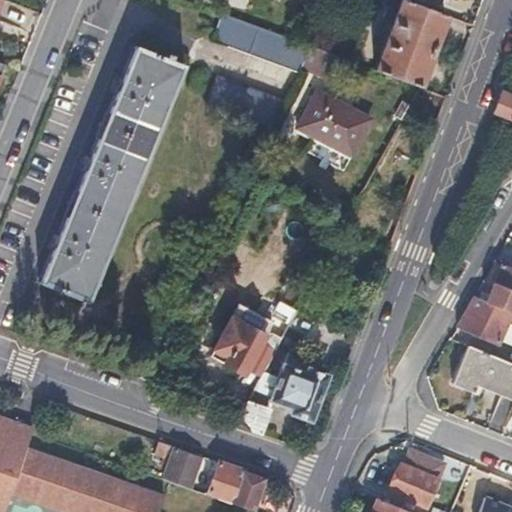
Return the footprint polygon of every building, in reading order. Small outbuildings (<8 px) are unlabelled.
[(312,0),(307,14),(314,16),(320,0),(312,0)] [(391,24),(373,70),(417,86),(444,14),(406,0),(399,0),(397,8),(391,24)] [(380,20),(391,24),(397,8),(387,4),(380,20)] [(301,66),(311,47),(221,14),(211,40),(298,73),(301,66)] [(40,284),(85,302),(182,66),(136,47),(40,284)] [(347,60),(311,47),(301,66),(329,77),(335,65),(344,68),(347,60)] [(284,98),(216,75),(206,102),(269,127),(284,98)] [(319,91),(300,127),(351,155),(371,119),(319,91)] [(511,96),(502,92),(493,114),(511,121),(511,96)] [(492,285),(486,301),(511,312),(511,268),(501,264),(492,285)] [(245,369),(259,376),(304,294),(287,285),(261,332),(229,315),(210,350),(224,357),(221,363),(243,373),(245,369)] [(511,312),(486,301),(475,297),(463,317),(457,327),(497,344),(507,321),(511,323),(511,312)] [(511,364),(468,347),(452,383),(473,392),(479,378),(511,391),(511,364)] [(287,355),(285,363),(307,370),(309,362),(287,355)] [(325,376),(307,370),(285,363),(284,362),(274,388),(270,399),(269,402),(291,410),(290,414),(309,421),(325,376)] [(258,378),(244,402),(259,407),(264,396),(270,399),(274,388),(258,378)] [(259,407),(244,402),(233,425),(261,435),(269,411),(259,407)] [(31,431),(0,419),(0,511),(2,511),(9,494),(61,511),(156,511),(162,498),(24,451),(31,431)] [(201,457),(156,441),(152,454),(163,458),(159,469),(166,471),(162,481),(190,490),(201,457)] [(390,493),(427,507),(445,465),(411,451),(405,466),(401,464),(390,493)] [(207,496),(231,505),(242,471),(218,463),(207,496)] [(265,479),(242,471),(231,505),(253,511),(260,495),(265,479)] [(287,487),(272,482),(268,493),(283,498),(287,487)] [(409,511),(378,499),(372,511),(409,511)]
